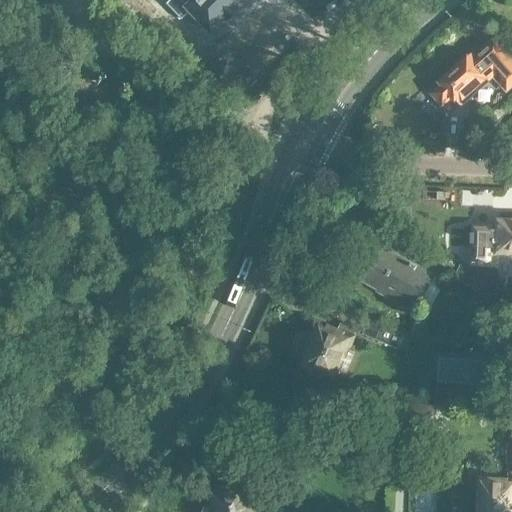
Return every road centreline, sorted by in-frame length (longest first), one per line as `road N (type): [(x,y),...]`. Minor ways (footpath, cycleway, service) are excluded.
road 1 (secondary): [(75,511),(192,391),(330,102)]
road 2 (track): [(87,0),(322,125)]
road 3 (residential): [(330,102),(383,135),(424,148),(511,148)]
road 4 (secondary): [(330,102),(437,0)]
